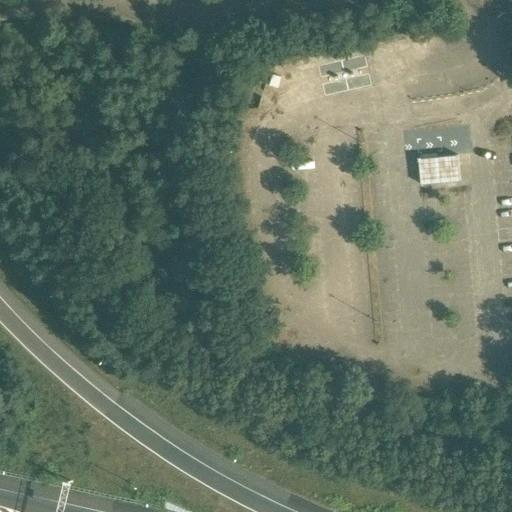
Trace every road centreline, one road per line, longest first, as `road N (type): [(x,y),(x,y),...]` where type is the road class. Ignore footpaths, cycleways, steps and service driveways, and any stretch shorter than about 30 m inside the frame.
road 1 (motorway): [(289,511),(143,429),(0,301)]
road 2 (unclassified): [(279,0),(161,12),(0,3)]
